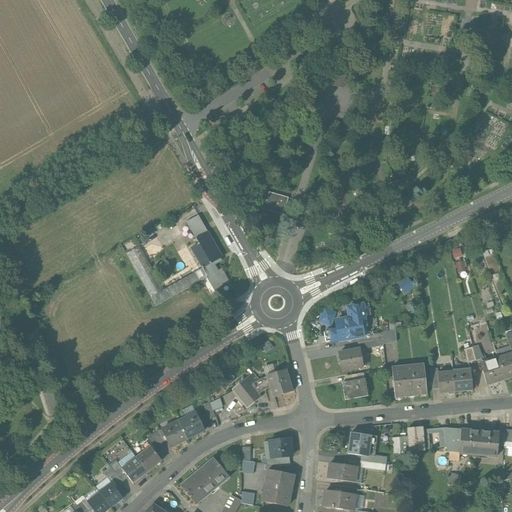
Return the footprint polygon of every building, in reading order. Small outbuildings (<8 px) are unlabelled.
[(327,68),(323,83),(324,83),(324,84),(343,89),(347,73),(327,68)] [(307,93),(301,114),(313,117),(319,96),(320,96),(324,84),(324,83),(323,83),(304,78),(301,91),(307,93)] [(261,209),(280,215),(283,206),(286,207),(288,198),(269,193),(267,200),(264,200),(261,209)] [(202,269),(201,269),(206,278),(212,290),(227,281),(221,271),(218,273),(212,263),(221,258),(198,216),(186,223),(198,245),(197,246),(198,247),(191,250),(202,269)] [(206,278),(201,269),(163,290),(139,247),(125,255),(153,307),(206,278)] [(453,258),(462,257),(460,248),(452,249),(453,258)] [(463,260),(456,262),(458,272),(465,271),(463,260)] [(414,289),(407,278),(398,285),(405,295),(414,289)] [(368,305),(362,306),(364,317),(371,316),(368,305)] [(364,317),(362,306),(348,309),(350,319),(335,321),(337,329),(329,331),(329,332),(331,342),(331,344),(358,339),(368,337),(368,336),(364,317)] [(323,314),(320,322),(330,326),(334,314),(328,312),(323,314)] [(395,330),(382,333),(382,340),(383,346),(396,343),(395,330)] [(368,337),(358,339),(358,344),(382,340),(382,333),(368,336),(368,337)] [(382,340),(358,344),(360,351),(383,347),(383,346),(382,340)] [(480,346),(472,348),(475,361),(483,359),(480,346)] [(464,349),(468,363),(475,361),(472,348),(464,349)] [(495,353),(497,359),(504,379),(511,376),(511,354),(509,348),(495,353)] [(358,350),(339,354),(342,372),(362,368),(358,350)] [(487,385),(504,379),(497,359),(481,364),(484,372),(483,372),(487,385)] [(423,365),(391,368),(395,399),(426,396),(423,365)] [(452,371),(452,372),(454,393),(473,391),(470,369),(452,371)] [(292,393),(285,371),(266,377),(267,377),(270,388),(273,395),(280,393),(281,396),(292,393)] [(439,395),(454,393),(452,372),(437,374),(439,390),(439,395)] [(351,376),(352,382),(364,380),(363,374),(351,376)] [(258,382),(253,375),(233,390),(248,409),(260,399),(257,395),(262,392),(270,388),(267,377),(258,382)] [(352,382),(342,384),(345,401),(367,397),(364,380),(352,382)] [(52,389),(42,393),(50,414),(60,410),(52,389)] [(220,400),(210,404),(213,411),(222,408),(220,400)] [(210,403),(204,405),(209,421),(215,419),(213,411),(210,404),(210,403)] [(205,432),(196,414),(178,423),(187,441),(205,432)] [(163,431),(172,449),(187,441),(178,423),(163,431)] [(438,430),(439,449),(447,449),(446,431),(446,429),(438,430)] [(408,438),(399,439),(400,453),(439,449),(438,430),(415,432),(415,430),(407,430),(408,438)] [(498,448),(499,435),(446,431),(447,449),(451,448),(450,453),(459,453),(459,455),(497,458),(498,448)] [(158,432),(148,440),(149,442),(147,443),(151,447),(153,450),(163,443),(158,432)] [(376,438),(351,434),(348,455),(361,456),(368,457),(368,456),(369,447),(375,448),(376,438)] [(400,453),(399,439),(392,440),(393,455),(400,455),(400,453)] [(290,440),(264,443),(265,459),(266,460),(280,458),(292,457),(290,440)] [(151,447),(136,458),(147,473),(162,462),(153,450),(151,447)] [(242,450),(242,461),(251,463),(251,450),(242,450)] [(368,457),(361,456),(360,462),(386,465),(387,459),(368,456),(368,457)] [(122,469),(121,470),(126,476),(133,484),(147,473),(136,458),(122,469)] [(281,467),(280,458),(266,460),(265,459),(264,459),(265,464),(273,466),(281,467)] [(228,478),(213,459),(180,488),(196,506),(228,478)] [(242,461),(242,474),(253,475),(255,463),(251,463),(242,461)] [(386,465),(360,462),(359,469),(385,472),(386,465)] [(121,470),(122,469),(118,463),(110,468),(120,480),(126,476),(121,470)] [(356,468),(330,464),(327,480),(354,484),(356,468)] [(120,480),(110,468),(103,474),(111,484),(114,488),(122,483),(120,480)] [(294,476),(268,471),(261,502),(288,507),(294,476)] [(111,484),(99,494),(110,508),(122,499),(114,488),(111,484)] [(242,492),(242,503),(241,505),(253,507),(255,494),(242,492)] [(356,496),(326,492),(323,509),(346,511),(353,511),(354,511),(356,496)] [(102,511),(105,511),(110,508),(99,494),(87,502),(94,511),(101,511),(102,511)] [(231,497),(222,511),(236,511),(241,505),(242,503),(231,497)] [(82,503),(77,506),(81,511),(88,511),(89,511),(82,503)]
